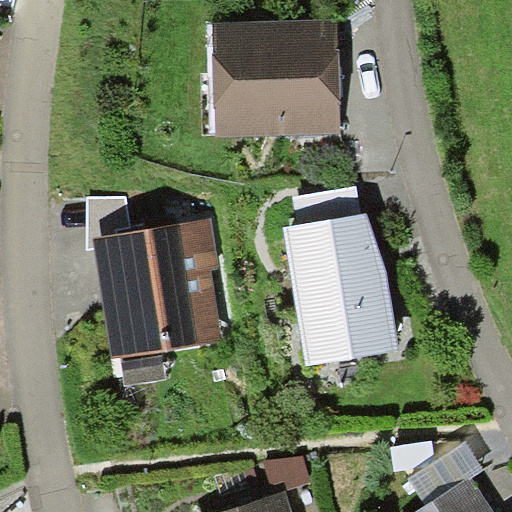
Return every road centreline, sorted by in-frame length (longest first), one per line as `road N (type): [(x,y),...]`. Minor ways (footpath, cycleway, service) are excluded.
road 1 (residential): [(34,0),(11,255),(55,511)]
road 2 (residential): [(383,0),(421,222),(511,404)]
